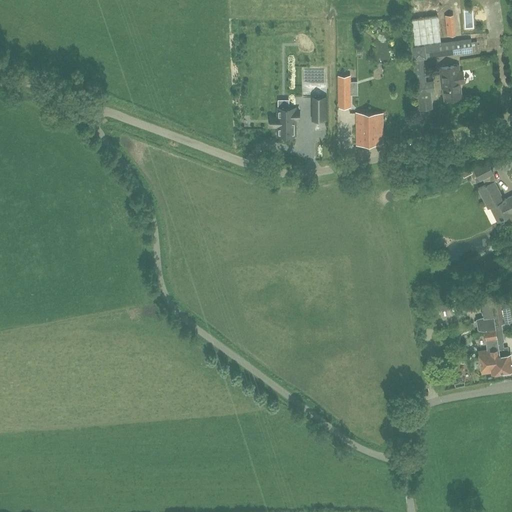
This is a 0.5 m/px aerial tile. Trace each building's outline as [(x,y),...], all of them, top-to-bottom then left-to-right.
[(440,41),(437,16),(412,19),(415,44),(440,41)] [(467,17),(456,17),(456,38),(467,38),(467,17)] [(301,25),(301,52),(359,53),(360,29),(330,28),(310,27),(310,26),(301,25)] [(427,85),(423,58),(426,57),(462,52),(462,53),(472,51),(471,39),(412,46),(420,113),(433,111),(431,95),(435,95),(433,84),(427,85)] [(443,83),(445,100),(448,99),(448,101),(459,100),(458,98),(461,98),(459,83),(464,82),(463,71),(460,72),(459,65),(439,68),(441,83),(443,83)] [(350,82),(339,82),(339,94),(350,94),(350,82)] [(326,97),(313,97),(313,120),(326,120),(326,97)] [(295,109),(295,108),(277,108),(277,116),(270,116),(271,127),(278,126),(278,135),(289,135),(289,136),(291,136),(291,135),(296,135),(295,120),(299,120),(299,109),(295,109)] [(356,144),(383,143),(383,114),(356,113),(356,144)] [(482,179),(485,185),(479,189),(488,208),(490,207),(498,222),(501,221),(504,220),(504,219),(511,214),(511,195),(505,199),(505,198),(503,199),(493,182),(496,181),(492,174),(493,173),(487,162),(474,169),(480,180),(482,179)] [(463,179),(472,174),(470,170),(461,175),(463,179)] [(493,316),(491,300),(490,293),(479,294),(483,317),(493,316)] [(502,372),(511,370),(511,364),(510,354),(508,354),(507,347),(503,348),(503,342),(504,342),(503,339),(505,339),(504,333),(503,334),(501,325),(497,299),(491,300),(493,316),(494,322),(495,325),(502,372)] [(505,323),(511,322),(508,303),(502,304),(505,323)] [(491,373),(492,373),(502,372),(495,325),(494,322),(484,324),(485,331),(488,348),(489,348),(489,349),(478,351),(482,374),(491,373)]
